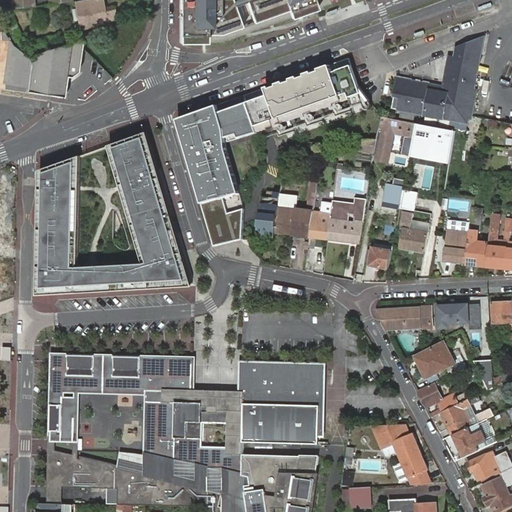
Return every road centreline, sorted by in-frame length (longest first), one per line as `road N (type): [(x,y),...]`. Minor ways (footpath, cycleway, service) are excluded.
road 1 (secondary): [(215,80),(461,0)]
road 2 (residential): [(356,307),(471,511)]
road 3 (residential): [(226,266),(217,296),(201,308),(46,319),(28,328)]
road 4 (secondary): [(416,0),(249,58),(215,80)]
road 5 (residential): [(158,100),(200,241),(226,266)]
road 6 (residential): [(28,328),(22,511)]
road 7 (residential): [(24,145),(28,328)]
road 8 (residential): [(511,284),(378,291),(356,307)]
road 9 (secondary): [(158,100),(24,145)]
road 10 (residential): [(226,266),(314,284),(356,307)]
